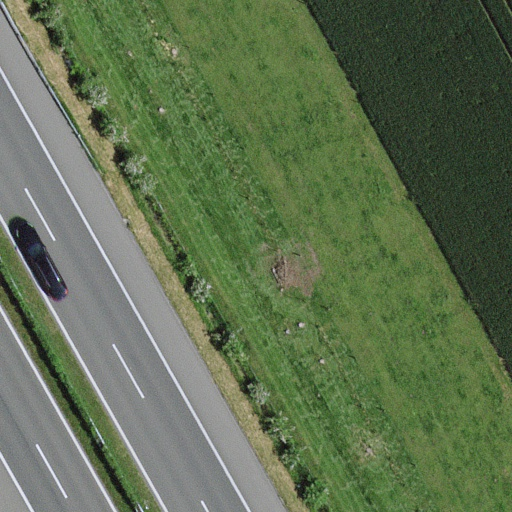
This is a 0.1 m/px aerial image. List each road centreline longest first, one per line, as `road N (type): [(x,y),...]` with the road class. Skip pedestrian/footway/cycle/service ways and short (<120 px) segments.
road 1 (motorway): [(209,511),(0,144)]
road 2 (motorway): [(0,386),(71,511)]
